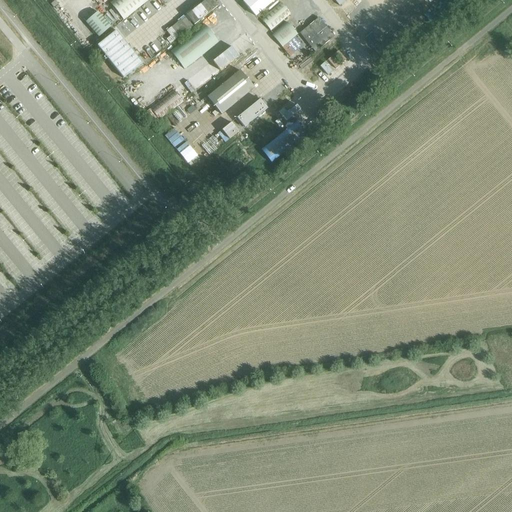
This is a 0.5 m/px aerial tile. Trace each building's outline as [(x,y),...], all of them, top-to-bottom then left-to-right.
[(124,21),(149,0),(114,0),(110,3),(124,21)] [(172,43),(197,26),(195,24),(215,10),(208,0),(207,0),(167,28),(173,36),(169,39),(172,43)] [(209,0),(214,8),(218,6),(215,0),(209,0)] [(244,0),(243,1),(255,17),(274,0),(244,0)] [(280,4),(261,20),(270,31),(290,15),(280,4)] [(111,27),(98,12),(85,23),(99,38),(111,27)] [(333,33),(317,16),(299,33),(314,50),(333,33)] [(217,24),(222,30),(229,23),(224,17),(217,24)] [(288,23),(272,36),(282,48),(298,36),(288,23)] [(219,43),(205,25),(171,52),(185,70),(219,43)] [(388,51),(373,33),(366,38),(382,57),(388,51)] [(297,54),(306,45),(298,36),(289,44),(297,54)] [(238,56),(231,47),(213,61),(220,71),(238,56)] [(339,51),(334,56),(341,63),(346,59),(339,51)] [(337,68),(341,65),(333,56),(329,59),(337,68)] [(329,75),(334,71),(327,61),(322,65),(329,75)] [(194,77),(203,85),(211,78),(202,69),(194,77)] [(240,71),(207,97),(221,115),(254,88),(240,71)] [(183,103),(174,91),(150,109),(160,121),(183,103)] [(267,109),(259,100),(236,118),(244,127),(267,109)] [(195,105),(189,108),(191,114),(198,110),(195,105)] [(301,110),(297,105),(282,118),(285,122),(301,110)] [(263,148),(272,160),(306,133),(297,121),(263,148)] [(233,125),(219,136),(226,145),(240,134),(233,125)] [(176,127),(166,136),(183,155),(193,147),(176,127)] [(193,165),(201,159),(198,155),(190,161),(193,165)]
